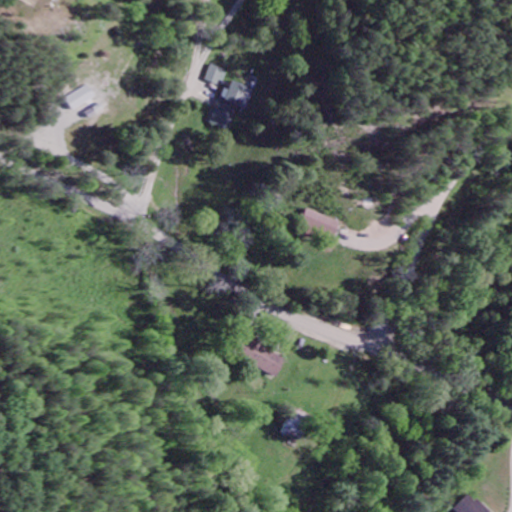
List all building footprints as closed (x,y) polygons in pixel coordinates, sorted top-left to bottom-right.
[(219,88),(226,73),(210,66),(203,82),(219,88)] [(228,133),(238,108),(247,111),(254,92),(232,83),(228,92),(223,90),(209,126),(228,133)] [(86,99),(78,87),(57,101),(64,113),(86,99)] [(321,235),(327,222),(304,211),(297,225),(321,235)] [(259,350),(261,345),(244,338),(234,361),(274,377),(281,359),(259,350)] [(479,511),(467,501),(466,502),(460,497),(446,511),(479,511)]
